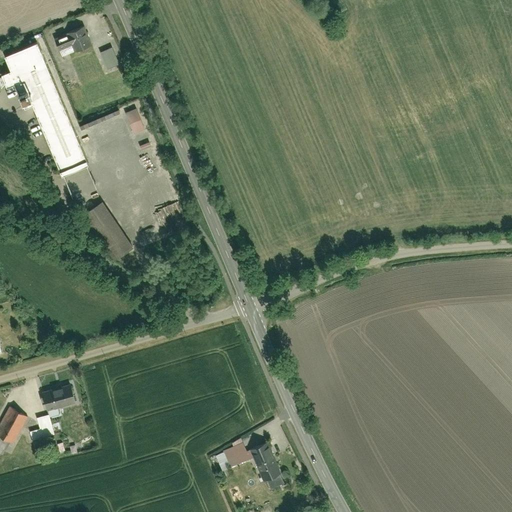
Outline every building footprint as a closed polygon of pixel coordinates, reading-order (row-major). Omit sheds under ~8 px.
[(85,26),(57,38),(62,49),(75,44),(79,51),(93,45),(85,26)] [(88,164),(37,44),(3,59),(9,72),(1,76),(7,89),(15,86),(25,110),(33,107),(62,175),(88,164)] [(113,48),(100,53),(107,70),(120,65),(113,48)] [(85,129),(122,112),(118,104),(82,121),(85,129)] [(136,109),(125,114),(134,134),(145,130),(136,109)] [(130,249),(102,204),(85,214),(113,259),(130,249)] [(76,383),(45,391),(50,409),(81,401),(76,383)] [(14,406),(0,429),(0,432),(13,440),(16,442),(31,416),(14,406)] [(33,431),(36,440),(58,434),(52,413),(40,416),(43,428),(33,431)] [(13,440),(0,432),(0,451),(5,455),(13,440)] [(222,472),(251,458),(247,451),(243,442),(222,451),(223,453),(214,457),(222,472)] [(281,474),(266,443),(247,451),(251,458),(262,483),(266,481),(279,475),(281,474)] [(283,484),(279,475),(266,481),(270,490),(283,484)]
